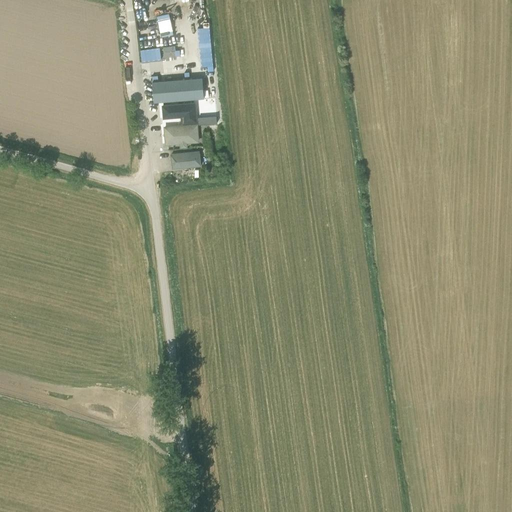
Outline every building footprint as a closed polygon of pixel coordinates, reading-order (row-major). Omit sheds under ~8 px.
[(202,78),(152,82),(154,102),(204,98),(202,78)] [(191,125),(191,122),(197,121),(195,103),(162,106),(163,118),(181,116),(182,123),(182,126),(191,125)] [(217,116),(198,118),(199,124),(217,123),(217,116)] [(166,129),(168,146),(199,143),(198,127),(166,129)] [(210,145),(205,146),(207,165),(209,177),(213,176),(213,164),(210,145)] [(200,164),(199,154),(174,157),(175,167),(200,164)]
